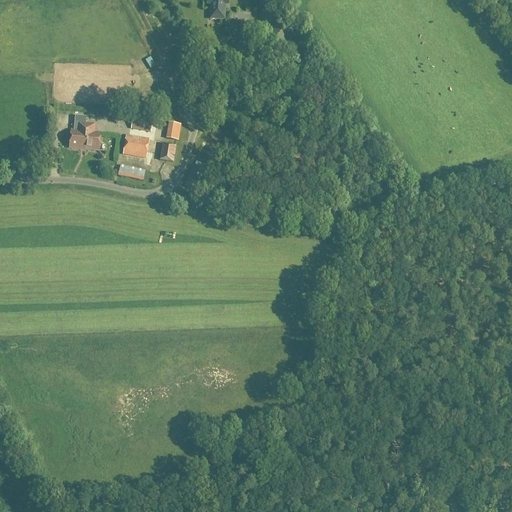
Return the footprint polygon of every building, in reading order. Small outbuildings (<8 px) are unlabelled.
[(228,0),(207,0),(207,4),(211,5),(210,20),(224,20),(225,8),(223,8),(223,5),(228,5),(228,0)] [(264,42),(276,51),(291,31),(279,22),(264,42)] [(154,59),(148,63),(153,72),(159,68),(154,59)] [(131,130),(151,133),(153,121),(133,117),(131,130)] [(181,142),(185,126),(172,123),(169,140),(181,142)] [(70,148),(98,151),(100,134),(94,134),(94,125),(78,124),(78,132),(71,131),(70,148)] [(122,155),(146,159),(149,140),(126,136),(122,155)] [(163,144),(160,161),(173,163),(175,146),(163,144)] [(194,166),(193,165),(184,187),(198,192),(206,171),(205,171),(207,166),(196,162),(194,166)] [(119,176),(143,181),(145,172),(121,167),(119,176)]
